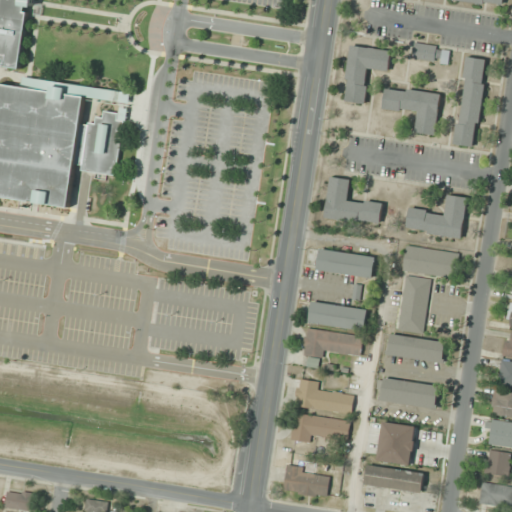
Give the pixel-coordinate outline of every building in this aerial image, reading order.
[(0,0),(33,0),(33,4),(26,3),(25,10),(28,10),(20,68),(4,66),(5,58),(0,57),(0,0)] [(412,57),(449,64),(451,48),(415,42),(412,57)] [(345,101),(365,103),(368,69),(390,71),(392,48),(349,44),(345,101)] [(488,58),(466,56),(456,144),(477,146),(488,58)] [(0,80),(21,84),(22,75),(130,92),(128,102),(85,95),(81,124),(87,125),(81,164),(75,163),(68,207),(36,202),(36,201),(31,200),(31,202),(0,197),(0,80)] [(442,92),(386,85),(383,107),(418,112),(416,132),(436,135),(442,92)] [(87,125),(88,121),(95,122),(96,115),(103,116),(104,109),(119,112),(120,106),(128,107),(126,119),(124,118),(115,176),(80,170),(81,164),(87,125)] [(384,203),(350,199),(352,178),(330,176),(326,219),(381,224),(384,203)] [(463,238),(469,197),(449,193),(446,213),(410,208),(406,229),(463,238)] [(403,270),(456,278),(460,252),(407,244),(403,270)] [(374,277),(376,255),(320,248),(317,270),(374,277)] [(432,278),(406,274),(398,330),(425,333),(432,278)] [(310,323),(366,329),(369,308),(312,301),(310,323)] [(308,365),(321,368),(324,349),(362,355),(365,336),(307,327),(303,354),(310,355),(308,365)] [(387,354),(445,362),(448,341),(390,333),(387,354)] [(511,361),(502,361),(499,386),(511,387),(511,361)] [(437,408),(441,385),(383,376),(379,400),(437,408)] [(353,413),(356,394),(319,389),(320,381),(299,379),(296,406),(353,413)] [(511,392),(495,389),(491,414),(511,417),(511,392)] [(292,439),(311,442),(312,434),(348,439),(351,420),(296,412),(292,439)] [(511,421),(492,421),(491,446),(511,446),(511,421)] [(511,451),(488,451),(488,475),(511,475),(511,451)] [(329,496),(331,475),(316,474),(318,460),(295,458),(294,464),(287,463),(284,491),(329,496)] [(365,483),(422,493),(426,472),(369,462),(365,483)] [(511,506),(511,486),(484,481),(481,501),(511,506)] [(34,494),(8,490),(6,507),(32,510),(34,494)] [(106,511),(108,502),(90,498),(86,511),(106,511)]
